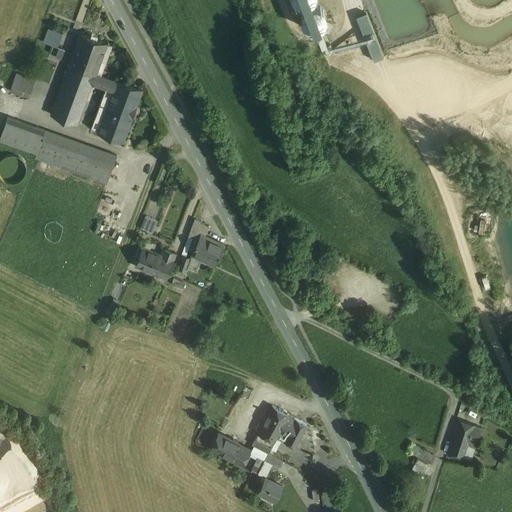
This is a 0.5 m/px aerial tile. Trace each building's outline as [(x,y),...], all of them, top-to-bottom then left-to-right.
[(296,10),(302,24),(310,27),(324,22),(320,22),(326,20),(326,13),(323,5),(316,2),(312,2),(305,0),(293,0),(299,2),(296,10)] [(66,51),(58,48),(63,33),(49,28),(40,54),(49,58),(52,59),(54,59),(63,62),(66,51)] [(107,44),(79,34),(51,113),(79,123),(93,83),(113,89),(98,131),(125,141),(141,94),(143,87),(97,73),(107,44)] [(36,79),(15,73),(10,91),(31,97),(36,79)] [(44,131),(6,118),(0,137),(0,140),(37,152),(44,131)] [(119,155),(49,131),(39,159),(109,183),(119,155)] [(17,170),(16,161),(9,163),(11,171),(17,170)] [(157,219),(146,216),(142,229),(154,232),(157,219)] [(223,246),(200,237),(193,257),(216,265),(223,246)] [(145,245),(137,264),(168,278),(176,258),(145,245)] [(305,423),(270,406),(252,445),(268,453),(276,437),(295,446),(305,423)] [(474,424),(459,420),(447,456),(462,460),(467,445),(479,449),(486,430),(473,425),(474,424)] [(252,452),(219,436),(212,451),(244,467),(252,452)] [(431,450),(413,443),(408,454),(427,461),(431,450)] [(272,462),(258,458),(253,470),(267,475),(272,462)] [(285,486),(264,477),(257,495),(277,504),(285,486)]
